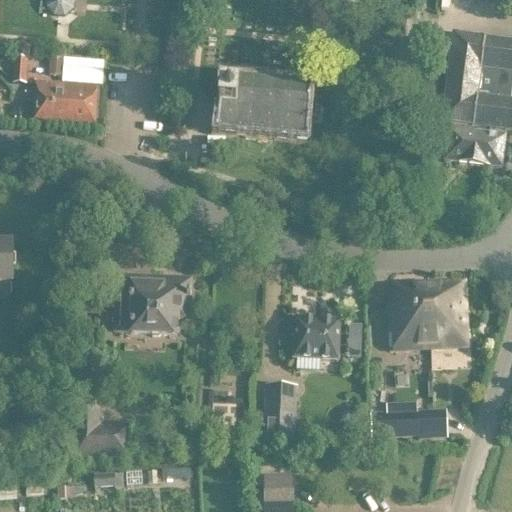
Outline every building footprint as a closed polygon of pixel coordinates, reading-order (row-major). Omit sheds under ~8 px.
[(449,54),(446,81),(511,89),(511,77),(511,44),(493,42),(451,37),(449,54)] [(12,85),(24,86),(26,60),(14,59),(12,85)] [(62,61),(49,60),(48,77),(61,78),(62,61)] [(224,77),(221,76),(215,135),(217,135),(217,132),(298,139),(298,142),(301,142),(301,139),(305,139),(307,119),(318,120),(319,109),(308,107),(310,87),(276,84),(276,81),(273,81),(273,84),(224,79),(224,77)] [(432,117),(431,124),(476,129),(504,133),(511,134),(511,132),(511,103),(509,103),(511,89),(446,81),(441,119),(432,117)] [(34,84),(32,123),(63,125),(65,86),(34,84)] [(97,88),(65,86),(63,125),(94,127),(97,88)] [(431,126),(430,132),(446,134),(443,163),(471,167),(476,129),(431,124),(431,126)] [(476,129),(471,167),(500,170),(504,138),(503,138),(504,133),(476,129)] [(0,284),(10,284),(10,246),(0,246),(0,284)] [(107,294),(107,309),(114,309),(113,333),(129,334),(129,335),(176,338),(177,320),(182,320),(183,308),(189,309),(190,284),(165,283),(165,287),(124,285),(124,295),(107,294)] [(462,285),(388,288),(390,333),(392,333),(393,352),(428,351),(464,349),(462,285)] [(294,320),(294,323),(294,324),(290,327),(289,336),(293,339),(293,359),(292,359),(292,361),(294,361),(334,363),(334,364),(336,364),(336,362),(338,325),(339,325),(339,323),(337,322),(337,323),(296,321),(296,320),(294,320)] [(265,387),(262,444),(291,445),(295,389),(265,387)] [(121,459),(121,431),(95,431),(96,411),(75,410),(75,458),(121,459)] [(415,412),(383,413),(373,414),(374,439),(404,437),(416,437),(415,412)] [(444,413),(416,415),(418,442),(446,440),(444,413)] [(311,433),(298,432),(298,448),(311,449),(311,433)] [(262,497),(263,505),(292,505),(291,476),(282,477),(282,469),(256,469),(257,497),(262,497)] [(67,495),(67,489),(56,489),(56,500),(68,500),(67,495)]
